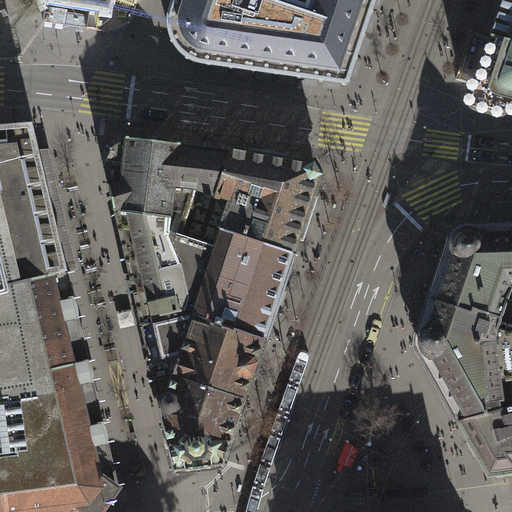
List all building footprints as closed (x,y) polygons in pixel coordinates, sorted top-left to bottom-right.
[(350,83),(377,0),(172,0),(169,9),(167,19),(168,31),(172,43),(180,54),(191,62),(202,65),(346,86),(346,85),(348,85),(348,83),(350,83)] [(511,0),(503,0),(492,36),(511,41),(511,0)] [(506,116),(507,113),(511,114),(511,41),(492,36),(491,38),(495,39),(493,44),(492,44),(491,44),(490,45),(489,46),(477,80),(475,79),(474,80),(472,81),(471,83),(466,96),(466,101),(467,105),(470,108),(473,110),(500,118),(502,118),(505,117),(506,116)] [(0,511),(97,511),(107,500),(117,485),(72,291),(33,123),(0,125),(0,511)] [(138,310),(142,326),(191,315),(264,339),(277,302),(282,304),(284,298),(286,292),(281,290),(293,254),(206,225),(231,150),(176,144),(126,138),(113,147),(110,151),(104,165),(104,170),(128,270),(130,280),(128,281),(126,283),(127,288),(128,291),(130,293),(134,293),(138,310)] [(310,165),(231,150),(206,225),(293,254),(318,178),(323,175),(316,162),(310,165)] [(458,420),(504,408),(500,378),(511,376),(511,223),(454,226),(424,314),(414,344),(458,420)] [(191,315),(142,326),(154,380),(174,376),(244,399),(264,339),(191,315)] [(174,376),(154,380),(156,388),(157,395),(175,470),(223,464),(239,416),(244,415),(247,405),(244,400),(244,399),(174,376)] [(511,405),(504,408),(458,420),(473,448),(488,475),(511,471),(511,405)] [(439,472),(402,474),(403,488),(439,486),(439,472)]
